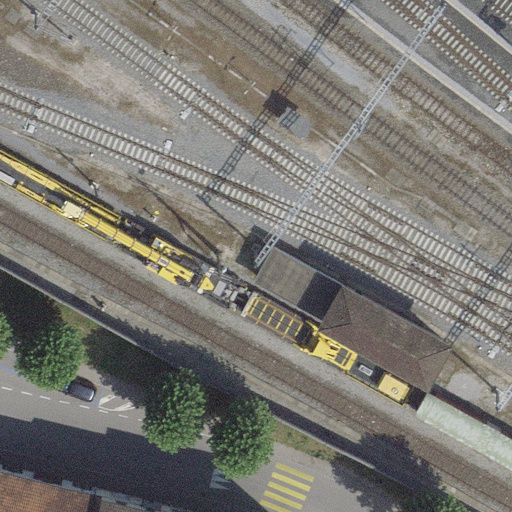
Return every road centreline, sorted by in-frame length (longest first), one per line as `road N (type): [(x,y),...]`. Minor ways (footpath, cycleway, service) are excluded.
road 1 (unclassified): [(144,449),(328,496)]
road 2 (unclassified): [(144,449),(0,390)]
road 3 (residential): [(144,449),(0,413)]
